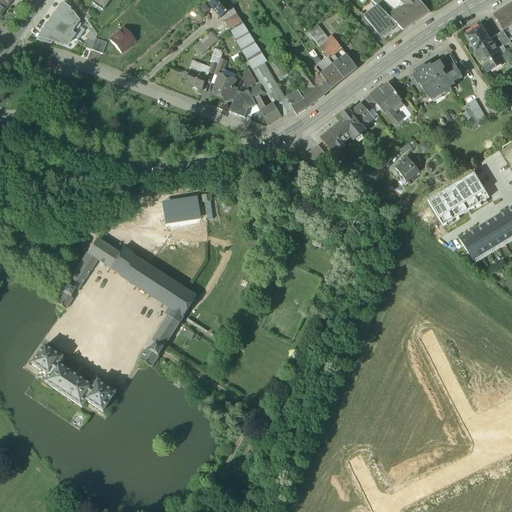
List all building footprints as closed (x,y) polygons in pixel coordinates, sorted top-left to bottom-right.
[(94,0),(92,4),(102,12),(110,0),(94,0)] [(225,0),(214,0),(210,4),(221,18),(222,17),(233,8),(225,0)] [(385,0),(372,0),(390,17),(400,11),(391,2),(389,4),(385,0)] [(390,17),(389,18),(404,31),(429,13),(418,0),(415,0),(407,6),(400,11),(390,17)] [(511,4),(494,16),(503,31),(511,25),(511,4)] [(69,10),(61,5),(35,42),(50,46),(52,43),(67,46),(81,26),(72,15),(68,11),(69,10)] [(233,8),(222,17),(225,21),(237,15),(233,8)] [(381,9),(376,14),(373,10),(365,17),(376,32),(378,30),(383,37),(397,26),(389,18),(389,17),(381,9)] [(237,15),(225,21),(230,31),(243,24),(237,15)] [(267,63),(243,24),(230,31),(261,85),(265,92),(266,92),(267,94),(271,100),(277,98),(283,94),(277,83),(266,64),(267,63)] [(480,25),(464,35),(475,52),(473,53),(479,63),(482,61),(487,58),(481,49),(491,43),(480,25)] [(123,29),(109,41),(121,54),(135,42),(123,29)] [(503,31),(497,35),(504,47),(511,43),(503,31)] [(203,55),(218,40),(210,32),(195,47),(203,55)] [(342,49),(333,37),(319,47),(327,58),(331,55),(334,53),(335,54),(342,49)] [(106,44),(95,40),(91,51),(102,55),(106,44)] [(491,43),(481,49),(487,58),(482,61),(484,65),(483,65),(488,73),(490,71),(491,71),(503,64),(505,62),(498,51),(492,42),(491,43)] [(511,60),(504,48),(498,51),(505,62),(511,74),(511,60)] [(338,63),(331,55),(327,58),(333,65),(334,66),(338,63)] [(338,63),(334,66),(344,80),(357,69),(347,56),(338,63)] [(449,56),(432,67),(431,65),(426,68),(425,66),(415,72),(416,74),(413,77),(418,86),(420,85),(429,99),(439,93),(441,96),(451,90),(450,88),(454,85),(453,83),(461,78),(457,70),(458,70),(449,56)] [(295,57),(273,72),(279,82),(280,83),(285,79),(289,77),(295,72),(302,67),(295,57)] [(226,63),(220,61),(218,66),(215,75),(220,78),(221,76),(222,76),(226,63)] [(206,76),(196,73),(199,65),(194,63),(191,71),(190,70),(189,74),(185,73),(183,79),(186,80),(185,84),(202,90),(207,77),(206,76)] [(218,66),(211,63),(210,68),(208,73),(215,75),(218,66)] [(210,68),(199,64),(199,65),(196,73),(206,76),(208,73),(210,68)] [(491,71),(490,71),(492,74),(505,67),(503,64),(491,71)] [(334,66),(333,65),(324,72),(335,87),(344,80),(334,66)] [(302,67),(295,72),(298,76),(306,70),(303,66),(302,67)] [(335,87),(324,72),(320,75),(316,69),(314,71),(310,75),(315,83),(324,95),(335,87)] [(310,75),(306,70),(298,76),(308,89),(315,83),(310,75)] [(222,76),(221,76),(220,78),(213,95),(227,101),(228,98),(234,100),(237,92),(238,90),(232,88),(235,81),(222,76)] [(287,82),(285,79),(280,83),(279,82),(277,83),(283,94),(286,98),(295,94),(290,86),(287,82)] [(300,93),(293,83),(290,86),(295,94),(299,94),(300,93)] [(308,89),(300,95),(309,107),(324,95),(315,83),(308,89)] [(380,91),(371,98),(378,106),(385,115),(385,114),(390,120),(389,121),(390,122),(391,121),(394,125),(393,126),(394,126),(403,119),(402,118),(402,119),(398,115),(399,114),(398,114),(396,116),(394,113),(404,105),(401,101),(397,96),(397,95),(388,84),(380,91)] [(261,85),(249,92),(254,101),(259,97),(260,98),(267,94),(266,92),(265,92),(261,85)] [(378,88),(369,96),(370,97),(371,98),(380,91),(378,88)] [(244,95),(237,92),(234,100),(241,103),(244,95)] [(283,94),(277,98),(271,100),(274,105),(275,104),(282,118),(293,111),(286,98),(283,94)] [(299,94),(295,94),(286,98),(293,111),(296,116),(300,114),(309,107),(300,95),(299,94)] [(472,95),(464,100),(467,106),(475,101),(472,95)] [(260,98),(259,97),(254,101),(260,112),(266,109),(260,98)] [(371,98),(370,97),(366,100),(373,110),(378,106),(371,98)] [(241,103),(234,100),(229,114),(245,119),(250,107),(241,103)] [(373,110),(366,100),(361,104),(362,106),(368,114),(373,110)] [(486,120),(476,101),(475,101),(467,106),(466,106),(469,111),(475,121),(477,125),(486,120)] [(266,109),(260,112),(268,126),(282,118),(275,104),(274,105),(266,109)] [(368,114),(362,106),(351,114),(361,127),(361,126),(366,122),(368,124),(373,120),(368,114)] [(349,111),(342,117),(344,120),(340,123),(352,138),(351,138),(354,141),(365,132),(361,126),(361,127),(351,114),(349,111)] [(475,121),(469,111),(464,114),(470,123),(475,121)] [(352,138),(340,123),(320,139),(335,157),(345,148),(343,145),(351,138),(352,138)] [(408,144),(399,150),(403,155),(412,149),(408,144)] [(318,146),(301,159),(312,164),(325,154),(318,146)] [(406,157),(398,163),(399,165),(395,169),(406,183),(419,172),(406,157)] [(428,202),(443,227),(489,199),(474,174),(428,202)] [(511,238),(511,237),(511,223),(506,213),(498,218),(511,238)] [(503,243),(511,238),(498,218),(491,222),(503,243)] [(495,247),(503,243),(491,222),(483,227),(495,247)] [(488,252),(495,247),(483,227),(475,231),(488,252)] [(480,256),(488,252),(475,231),(468,236),(480,256)] [(472,261),(480,256),(468,236),(460,240),(472,261)] [(119,255),(96,240),(87,255),(96,261),(109,270),(119,255)] [(119,255),(109,270),(126,281),(139,261),(122,250),(119,255)] [(96,261),(87,255),(67,286),(76,292),(96,261)] [(139,261),(126,281),(135,286),(134,287),(136,288),(137,287),(149,295),(148,296),(150,297),(151,296),(160,303),(162,300),(169,288),(168,288),(172,282),(164,276),(164,275),(162,274),(162,275),(150,268),(150,267),(148,265),(148,266),(146,265),(146,264),(146,262),(146,261),(145,260),(143,259),(142,259),(141,260),(139,261)] [(76,292),(67,286),(55,304),(65,310),(76,292)] [(169,288),(162,300),(175,308),(168,318),(179,325),(193,303),(169,288)] [(179,325),(168,318),(141,360),(152,367),(179,325)] [(95,387),(61,364),(64,358),(46,346),(32,365),(50,377),(45,383),(83,408),(87,401),(104,412),(117,393),(99,381),(95,387)]
